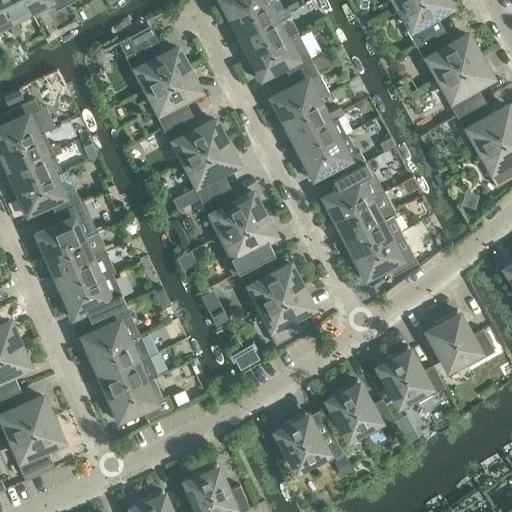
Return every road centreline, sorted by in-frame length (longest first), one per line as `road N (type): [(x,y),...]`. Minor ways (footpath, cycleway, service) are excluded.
road 1 (residential): [(369,328),(212,35)]
road 2 (residential): [(114,473),(369,328)]
road 3 (residential): [(114,473),(0,220)]
road 4 (residential): [(369,328),(511,224)]
